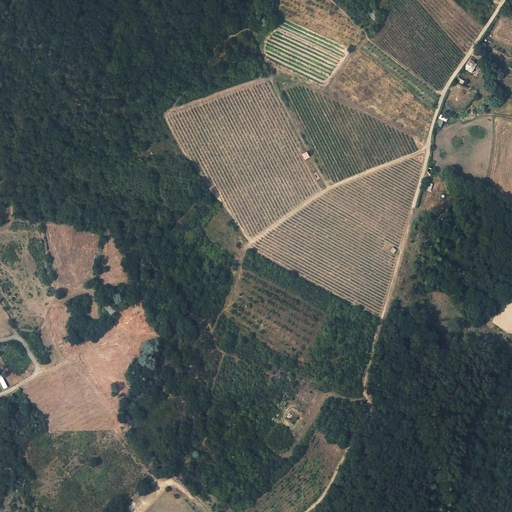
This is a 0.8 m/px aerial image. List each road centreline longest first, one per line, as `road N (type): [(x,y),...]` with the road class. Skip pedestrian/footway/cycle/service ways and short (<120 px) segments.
road 1 (track): [(305,511),(366,415),(363,379),(440,99),(503,0)]
road 2 (track): [(428,145),(329,187),(250,242),(219,328),(203,446),(238,485),(243,511)]
road 3 (track): [(366,415),(399,420),(430,411),(495,373),(511,382)]
